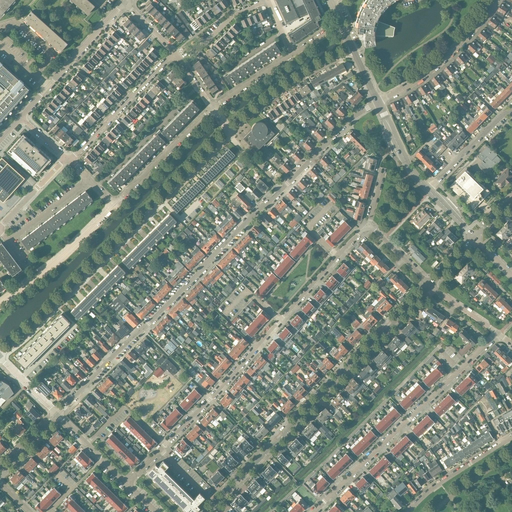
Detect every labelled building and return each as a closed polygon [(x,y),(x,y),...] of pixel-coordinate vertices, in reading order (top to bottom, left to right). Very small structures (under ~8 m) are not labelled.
[(0,0),(0,16),(10,5),(4,0),(0,0)] [(95,6),(89,1),(90,1),(89,0),(78,0),(75,4),(87,14),(95,6)] [(155,8),(150,4),(152,2),(149,0),(145,5),(147,7),(145,9),(150,13),(155,8)] [(220,0),(217,0),(219,2),(223,8),(228,5),(225,0),(224,0),(222,0),(221,1),(220,0)] [(320,15),(313,0),(273,0),(285,25),(308,14),(310,19),(288,34),(294,43),(319,26),(326,20),(321,14),(320,15)] [(354,25),(354,26),(355,26),(357,26),(359,27),(359,29),(358,32),(362,32),(363,30),(363,29),(364,30),(365,30),(364,34),(364,35),(365,35),(365,39),(364,39),(364,40),(365,40),(365,46),(364,46),(364,47),(368,46),(372,45),(375,44),(374,39),(392,37),(392,35),(392,29),(393,27),(387,24),(376,20),(378,16),(378,17),(379,16),(378,16),(380,11),(379,11),(382,7),(384,9),(384,8),(382,7),(385,4),(386,5),(390,1),(390,2),(391,2),(390,0),(364,0),(364,1),(363,0),(363,1),(364,1),(361,5),(360,5),(361,6),(359,10),(358,10),(359,11),(357,15),(356,15),(357,16),(355,20),(355,21),(354,25)] [(502,4),(500,7),(508,13),(509,12),(507,10),(509,8),(510,6),(508,4),(507,4),(504,2),(503,1),(501,4),(502,4)] [(214,2),(212,4),(214,6),(218,12),(223,8),(219,2),(216,4),(214,2)] [(218,12),(214,6),(212,8),(210,5),(207,7),(209,10),(213,15),(218,12)] [(207,7),(203,11),(204,13),(209,19),(213,15),(209,10),(207,7)] [(497,10),(496,12),(497,13),(499,15),(503,17),(506,12),(508,14),(508,15),(510,16),(511,15),(508,13),(500,7),(497,10)] [(154,17),(159,12),(155,8),(150,13),(154,17)] [(43,22),(37,17),(31,11),(24,20),(36,30),(43,22)] [(209,19),(204,13),(203,11),(198,14),(200,17),(204,23),(209,19)] [(267,20),(263,11),(257,14),(261,22),(267,20)] [(158,21),(163,16),(159,12),(154,17),(158,21)] [(261,22),(257,14),(252,16),(255,22),(256,25),(261,22)] [(500,22),(502,20),(498,17),(495,15),(495,16),(494,15),(493,17),(490,20),(499,27),(500,25),(498,24),(499,22),(500,22)] [(163,26),(168,21),(163,16),(158,21),(163,26)] [(252,16),(246,18),(249,25),(250,27),(252,26),(251,24),(255,22),(252,16)] [(204,23),(200,17),(195,20),(199,26),(204,23)] [(249,25),(246,18),(241,21),(243,27),(249,25)] [(125,30),(127,28),(132,23),(128,19),(123,24),(125,26),(123,28),(125,30)] [(199,26),(195,20),(190,24),(194,30),(199,26)] [(499,27),(490,20),(488,23),(486,25),(487,26),(490,28),(493,30),(496,26),(498,28),(501,31),(502,29),(499,27)] [(167,30),(172,25),(168,21),(163,26),(167,30)] [(55,33),(49,27),(43,22),(36,30),(48,41),(55,33)] [(131,32),(137,27),(132,23),(127,28),(131,32)] [(240,29),(235,24),(230,28),(235,34),(240,29)] [(171,34),(176,29),(172,25),(167,30),(171,34)] [(136,37),(141,32),(137,27),(131,32),(136,37)] [(235,34),(230,28),(226,33),(231,38),(235,34)] [(487,37),(491,33),(488,30),(486,28),(484,28),(483,30),(480,33),(489,40),(489,39),(487,37)] [(175,38),(180,33),(176,29),(171,34),(175,38)] [(119,37),(114,32),(110,37),(115,42),(119,37)] [(140,41),(145,36),(141,32),(136,37),(140,41)] [(233,40),(231,38),(226,33),(225,32),(223,34),(224,35),(222,37),(227,42),(229,44),(233,40)] [(68,43),(62,38),(55,33),(48,41),(60,52),(68,43)] [(180,43),(185,37),(180,33),(175,38),(180,43)] [(478,36),(476,38),(477,38),(477,39),(479,41),(482,43),(486,39),(488,41),(489,40),(480,33),(478,36)] [(115,42),(110,37),(106,41),(111,46),(115,42)] [(229,44),(227,42),(222,37),(218,41),(223,46),(225,48),(229,44)] [(472,42),(470,45),(478,52),(479,51),(482,47),(478,43),(477,43),(475,41),(474,40),(472,42)] [(111,46),(106,41),(102,46),(107,50),(111,46)] [(146,49),(150,45),(146,41),(142,45),(146,49)] [(223,46),(218,41),(213,45),(219,51),(223,46)] [(230,85),(280,51),(274,43),(225,76),(230,85)] [(219,51),(213,45),(209,50),(214,55),(219,51)] [(478,52),(470,45),(467,48),(465,49),(466,50),(468,53),(468,52),(469,53),(470,52),(471,52),(473,53),(475,51),(477,53),(478,52)] [(107,50),(102,46),(98,50),(103,55),(107,50)] [(159,53),(154,48),(149,53),(155,58),(159,53)] [(103,55),(98,50),(94,55),(99,59),(101,61),(105,57),(103,55)] [(214,55),(209,50),(205,54),(210,59),(214,55)] [(461,53),(459,56),(466,64),(467,63),(465,61),(469,58),(467,56),(466,55),(464,52),(463,51),(461,53)] [(155,58),(149,53),(145,57),(151,62),(155,58)] [(101,61),(99,59),(94,55),(90,59),(97,66),(101,61)] [(456,59),(454,61),(455,62),(454,62),(457,64),(459,67),(463,63),(465,65),(466,64),(459,56),(456,59)] [(141,58),(139,60),(141,61),(146,66),(148,65),(149,65),(151,63),(150,62),(151,62),(145,57),(143,59),(141,58)] [(97,66),(90,59),(86,63),(91,68),(93,70),(97,66)] [(139,60),(135,64),(137,66),(142,71),(146,66),(141,61),(139,60)] [(0,121),(21,98),(30,88),(0,61),(0,121)] [(202,66),(199,61),(193,65),(196,70),(202,66)] [(507,66),(502,61),(496,67),(499,70),(503,66),(505,68),(507,66)] [(91,68),(86,63),(82,68),(87,73),(91,68)] [(452,64),(452,63),(450,64),(447,67),(454,75),(455,74),(453,72),(455,71),(455,70),(457,69),(454,66),(455,66),(453,63),(452,64)] [(346,70),(342,64),(337,67),(340,73),(346,70)] [(142,71),(137,66),(133,70),(138,75),(142,71)] [(206,71),(202,66),(196,70),(200,75),(206,71)] [(340,73),(337,67),(332,69),(335,76),(340,73)] [(454,75),(447,67),(444,70),(443,69),(441,71),(442,72),(444,75),(444,74),(447,77),(451,74),(453,76),(454,75)] [(335,76),(332,69),(326,72),(330,79),(335,76)] [(138,75),(133,70),(129,74),(134,80),(138,75)] [(166,86),(169,84),(172,80),(177,75),(172,70),(169,73),(168,71),(160,80),(166,86)] [(206,71),(200,75),(203,80),(209,76),(211,75),(207,70),(206,71)] [(83,77),(78,72),(74,77),(79,81),(83,77)] [(330,79),(326,72),(321,75),(324,82),(330,79)] [(437,75),(434,77),(441,86),(442,85),(440,83),(445,79),(442,76),(440,74),(440,73),(437,75)] [(134,80),(129,74),(124,79),(130,84),(134,80)] [(176,84),(182,79),(177,75),(172,80),(176,84)] [(321,75),(316,78),(320,86),(323,85),(322,83),(324,82),(321,75)] [(209,76),(203,80),(206,85),(212,81),(214,80),(212,77),(211,77),(210,78),(209,76)] [(82,83),(79,81),(74,77),(70,81),(75,86),(77,88),(82,83)] [(431,79),(429,81),(430,82),(432,84),(436,90),(439,87),(442,90),(441,91),(443,93),(445,91),(441,86),(434,77),(431,79)] [(316,78),(310,81),(314,87),(315,88),(317,88),(320,86),(316,78)] [(130,84),(124,79),(120,83),(126,88),(130,84)] [(181,88),(186,83),(182,79),(176,84),(181,88)] [(75,86),(70,81),(66,85),(71,90),(75,86)] [(164,86),(159,81),(154,85),(159,90),(164,86)] [(216,86),(212,81),(206,85),(210,90),(216,86)] [(428,84),(427,83),(425,84),(421,86),(427,95),(428,94),(427,92),(431,89),(429,86),(428,84)] [(123,91),(116,84),(111,89),(113,91),(118,96),(123,91)] [(216,86),(210,90),(213,95),(219,91),(221,89),(218,84),(216,86)] [(74,92),(71,90),(66,85),(62,90),(67,95),(70,97),(74,92)] [(159,90),(154,85),(150,90),(155,95),(159,90)] [(311,91),(307,85),(302,89),(306,94),(311,91)] [(427,95),(421,86),(418,89),(418,88),(416,90),(417,91),(418,94),(420,96),(422,95),(423,95),(425,94),(426,96),(427,95)] [(511,91),(507,87),(503,91),(508,96),(511,91)] [(306,94),(302,89),(297,92),(301,98),(303,100),(307,97),(306,94)] [(70,97),(67,95),(62,90),(58,94),(63,99),(66,101),(70,97)] [(155,95),(150,90),(146,94),(151,99),(153,101),(157,97),(155,95)] [(118,96),(113,91),(109,95),(114,100),(118,96)] [(363,97),(359,92),(357,91),(354,94),(352,93),(353,92),(351,91),(350,92),(359,101),(363,97)] [(419,101),(416,95),(414,93),(413,91),(411,93),(408,95),(413,104),(419,101)] [(508,96),(503,91),(499,95),(504,100),(508,96)] [(181,100),(185,95),(181,92),(177,96),(181,100)] [(297,92),(292,95),(296,101),(299,99),(301,101),(303,100),(301,98),(297,92)] [(359,101),(350,92),(348,94),(350,95),(351,95),(352,96),(349,99),(355,106),(359,101)] [(66,101),(63,99),(58,94),(54,99),(59,104),(62,106),(66,101)] [(151,99),(146,94),(142,98),(147,103),(151,99)] [(457,98),(455,99),(458,103),(460,102),(463,100),(458,94),(455,96),(457,98)] [(114,100),(109,95),(105,99),(110,104),(114,100)] [(298,104),(296,101),(292,95),(287,99),(293,107),(298,104)] [(413,104),(408,95),(404,97),(402,98),(403,99),(402,99),(404,102),(405,104),(408,104),(411,103),(412,105),(413,104)] [(504,100),(499,95),(495,100),(499,104),(504,100)] [(142,98),(138,103),(143,108),(145,105),(147,107),(149,105),(147,103),(142,98)] [(59,104),(54,99),(50,103),(55,108),(59,104)] [(110,104),(105,99),(101,104),(106,109),(110,104)] [(293,107),(287,99),(282,102),(288,110),(293,107)] [(400,106),(401,105),(402,104),(402,103),(400,100),(400,99),(397,100),(397,101),(394,102),(398,112),(400,111),(399,109),(401,108),(400,106)] [(499,104),(495,100),(490,104),(495,109),(499,104)] [(116,189),(164,141),(162,138),(164,135),(168,139),(199,109),(192,102),(161,132),(159,130),(156,133),(157,134),(109,182),(116,189)] [(288,110),(282,102),(277,106),(283,114),(288,110)] [(345,109),(347,107),(346,107),(346,106),(342,102),(339,105),(340,106),(339,107),(337,105),(338,105),(336,103),(335,105),(344,114),(347,111),(345,109)] [(398,112),(394,102),(390,104),(388,105),(388,106),(390,109),(390,110),(392,109),(392,110),(393,109),(394,111),(396,110),(397,112),(398,112)] [(55,108),(50,103),(46,108),(51,113),(55,108)] [(145,110),(143,108),(138,103),(134,107),(139,112),(141,114),(145,110)] [(106,109),(101,104),(97,108),(102,113),(106,109)] [(344,114),(335,105),(334,106),(337,109),(336,110),(334,109),(332,111),(336,116),(337,116),(337,117),(339,115),(341,117),(344,114)] [(492,112),(485,105),(481,109),(483,111),(488,116),(492,112)] [(94,106),(90,110),(92,112),(98,117),(102,113),(97,108),(94,106)] [(283,114),(277,106),(272,109),(278,117),(283,114)] [(141,114),(139,112),(134,107),(129,111),(137,118),(141,114)] [(59,120),(51,113),(46,108),(42,112),(47,117),(49,115),(54,120),(52,122),(55,124),(59,120)] [(278,117),(272,109),(267,113),(272,121),(278,117)] [(305,109),(300,114),(301,115),(303,118),(309,114),(305,109)] [(137,118),(129,111),(125,116),(132,123),(137,118)] [(488,116),(483,111),(479,116),(483,120),(488,116)] [(98,117),(92,112),(88,117),(94,122),(98,117)] [(483,120),(479,116),(477,114),(474,117),(473,119),(479,125),(483,120)] [(334,120),(336,119),(335,119),(336,118),(335,118),(333,115),(332,115),(328,118),(324,115),(323,116),(325,118),(333,125),(336,122),(334,120)] [(479,125),(473,119),(470,115),(468,117),(470,119),(468,121),(475,129),(479,125)] [(132,123),(125,116),(121,120),(128,127),(132,123)] [(94,122),(88,117),(84,121),(89,126),(94,122)] [(333,125),(325,118),(324,118),(326,120),(325,121),(324,120),(321,123),(325,127),(326,127),(326,128),(327,128),(328,126),(330,128),(333,125)] [(475,129),(468,121),(466,119),(464,121),(469,126),(466,129),(471,133),(475,129)] [(89,126),(84,121),(80,125),(85,130),(89,126)] [(256,151),(274,134),(268,128),(267,129),(267,128),(267,127),(266,126),(265,125),(265,124),(264,124),(263,123),(262,122),(261,122),(260,122),(259,122),(258,122),(257,122),(256,123),(255,123),(255,124),(254,124),(253,125),(253,126),(252,126),(252,127),(252,128),(252,129),(251,130),(243,138),(256,151)] [(284,127),(281,122),(279,124),(278,123),(275,126),(280,131),(284,127)] [(127,130),(123,125),(121,127),(117,124),(113,128),(118,133),(122,129),(125,132),(127,130)] [(51,130),(56,134),(61,129),(63,127),(60,125),(59,127),(56,125),(51,130)] [(78,135),(82,131),(78,126),(74,131),(78,135)] [(323,132),(325,130),(324,129),(321,127),(321,126),(320,126),(317,130),(315,128),(314,129),(322,136),(325,133),(323,132)] [(118,133),(113,128),(109,133),(114,137),(118,133)] [(61,138),(65,133),(61,129),(56,134),(61,138)] [(322,136),(314,129),(313,130),(315,132),(311,135),(312,136),(314,139),(314,138),(315,139),(317,138),(319,139),(322,136)] [(468,136),(462,130),(460,132),(457,129),(455,130),(464,139),(468,136)] [(464,139),(455,130),(451,134),(453,136),(460,143),(464,139)] [(348,144),(357,135),(352,131),(347,137),(350,140),(349,141),(348,141),(346,142),(348,144)] [(65,142),(70,137),(65,133),(61,138),(65,142)] [(114,137),(109,133),(105,137),(110,142),(114,137)] [(34,144),(23,134),(6,152),(7,153),(7,152),(28,172),(34,177),(51,159),(40,149),(41,147),(35,143),(34,144)] [(72,135),(70,137),(65,142),(70,146),(76,139),(72,135)] [(355,145),(361,139),(357,135),(348,144),(349,145),(351,144),(350,143),(352,141),(355,145)] [(312,143),(314,141),(313,140),(311,138),(310,138),(308,136),(305,140),(304,139),(303,140),(311,147),(314,145),(312,143)] [(460,143),(453,136),(451,138),(449,136),(448,138),(457,147),(460,143)] [(110,142),(105,137),(101,141),(106,146),(110,142)] [(277,137),(272,142),(275,145),(280,140),(277,137)] [(446,140),(444,142),(448,145),(453,151),(457,147),(448,138),(446,140)] [(356,151),(364,143),(361,139),(355,145),(358,148),(356,149),(356,148),(354,150),(356,151)] [(303,140),(298,145),(301,147),(301,148),(303,150),(304,150),(306,149),(308,150),(311,147),(303,140)] [(108,148),(106,146),(101,141),(96,146),(102,150),(104,152),(108,148)] [(363,152),(369,147),(364,143),(356,151),(353,154),(355,155),(359,151),(358,151),(360,149),(363,152)] [(340,150),(335,145),(332,148),(337,153),(340,150)] [(501,160),(497,155),(497,154),(498,154),(490,146),(488,145),(478,156),(484,163),(483,164),(482,163),(480,165),(480,166),(480,167),(488,174),(501,160)] [(102,150),(96,146),(92,150),(97,155),(102,150)] [(301,154),(303,152),(302,152),(302,151),(299,149),(299,148),(295,152),(293,150),(292,151),(300,159),(303,156),(301,154)] [(421,150),(416,155),(420,159),(425,154),(426,153),(422,149),(421,150)] [(99,157),(97,155),(92,150),(88,154),(93,159),(95,161),(99,157)] [(300,159),(292,151),(291,152),(293,154),(289,158),(290,158),(289,158),(290,159),(292,161),(293,162),(295,160),(297,162),(300,159)] [(328,163),(332,159),(329,157),(329,156),(327,154),(326,153),(324,155),(324,156),(322,158),(329,166),(330,165),(328,163)] [(95,161),(93,159),(88,154),(84,159),(91,165),(95,161)] [(424,163),(429,158),(425,154),(420,159),(424,163)] [(375,165),(376,161),(377,160),(367,157),(364,168),(374,171),(375,165)] [(25,178),(2,158),(0,159),(0,199),(3,202),(25,178)] [(290,165),(291,164),(291,163),(288,160),(286,158),(283,160),(285,162),(284,163),(282,162),(281,163),(289,170),(291,167),(290,165)] [(329,166),(322,158),(319,161),(317,163),(318,164),(320,166),(321,167),(322,166),(323,165),(324,167),(326,165),(328,167),(329,166)] [(357,168),(365,160),(363,158),(354,167),(357,168)] [(429,168),(433,163),(429,158),(424,163),(429,168)] [(103,169),(101,167),(97,162),(95,164),(99,168),(96,170),(99,173),(103,169)] [(289,170),(281,163),(280,163),(282,165),(278,169),(279,169),(278,169),(279,170),(282,173),(284,171),(286,173),(289,170)] [(433,172),(438,167),(433,163),(429,168),(433,172)] [(313,167),(311,169),(318,177),(319,176),(317,174),(319,172),(321,170),(319,169),(319,168),(318,168),(318,167),(316,165),(316,166),(315,165),(313,166),(313,167)] [(511,179),(511,177),(511,170),(509,167),(494,182),(500,188),(503,185),(504,185),(506,185),(507,184),(511,179)] [(318,177),(311,169),(308,172),(306,174),(307,175),(309,177),(310,178),(311,177),(312,176),(314,178),(316,176),(317,178),(318,177)] [(491,192),(487,188),(467,169),(449,186),(473,210),(491,192)] [(371,181),(372,176),(368,174),(368,172),(364,171),(362,177),(359,176),(358,175),(353,174),(353,173),(350,172),(349,175),(359,178),(371,181)] [(308,184),(307,182),(307,181),(308,180),(307,179),(305,177),(304,176),(302,178),(300,181),(307,188),(308,187),(306,186),(308,184)] [(268,187),(261,180),(258,178),(256,181),(258,183),(256,185),(263,192),(265,190),(266,189),(267,188),(268,187)] [(369,187),(371,181),(359,178),(358,180),(361,181),(360,184),(363,185),(369,187)] [(297,183),(295,185),(296,186),(298,189),(298,188),(299,189),(301,192),(303,190),(303,189),(305,187),(306,189),(307,188),(300,181),(297,183)] [(238,184),(235,188),(240,192),(243,189),(238,184)] [(248,191),(245,194),(252,201),(254,198),(256,199),(260,195),(254,189),(252,191),(248,187),(246,189),(248,191)] [(297,195),(295,193),(296,192),(297,191),(296,190),(294,188),(293,187),(291,189),(289,192),(296,199),(297,198),(295,197),(297,195)] [(366,198),(368,193),(355,189),(355,192),(361,194),(360,197),(366,198)] [(79,209),(92,200),(85,191),(80,195),(80,194),(80,195),(79,194),(77,196),(78,196),(77,197),(73,201),(79,209)] [(286,195),(284,196),(285,197),(285,198),(287,200),(288,200),(290,202),(291,200),(293,198),(295,200),(296,199),(289,192),(286,195)] [(253,207),(239,193),(231,201),(237,207),(241,203),(242,204),(241,206),(247,211),(249,209),(250,210),(253,207)] [(336,201),(330,195),(328,197),(334,203),(336,201)] [(290,208),(285,204),(281,200),(280,201),(279,201),(278,202),(278,203),(287,212),(290,208)] [(66,219),(79,209),(73,201),(67,205),(67,204),(67,205),(66,204),(65,205),(65,206),(64,206),(65,207),(60,210),(66,219)] [(363,209),(365,203),(355,201),(354,206),(357,207),(363,209)] [(283,215),(287,212),(278,203),(277,204),(276,203),(275,204),(276,205),(274,207),(283,215)] [(243,214),(233,204),(232,206),(235,209),(235,208),(236,209),(232,213),(238,218),(243,214)] [(280,216),(272,209),(268,213),(276,221),(280,216)] [(53,229),(66,219),(60,210),(55,214),(54,214),(53,215),(52,215),(52,216),(47,220),(53,229)] [(419,227),(431,215),(428,212),(427,214),(423,210),(413,220),(419,227)] [(164,233),(176,221),(169,214),(157,226),(164,233)] [(237,222),(229,214),(226,218),(233,226),(237,222)] [(297,222),(302,218),(298,214),(294,219),(297,222)] [(275,224),(266,215),(261,220),(266,225),(269,221),(274,226),(275,224)] [(351,227),(347,223),(349,221),(345,216),(342,219),(344,221),(340,225),(347,231),(351,227)] [(233,226),(226,218),(222,222),(230,230),(233,226)] [(292,227),(297,222),(294,219),(289,224),(292,227)] [(436,232),(442,226),(436,219),(431,224),(427,229),(430,233),(433,229),(436,232)] [(41,239),(53,229),(47,220),(42,224),(41,224),(39,225),(39,226),(34,230),(41,239)] [(230,230),(222,222),(218,225),(226,233),(230,230)] [(508,223),(503,228),(510,234),(511,231),(511,224),(511,226),(508,223)] [(226,233),(218,225),(215,229),(217,232),(222,237),(226,233)] [(256,225),(251,230),(253,232),(254,232),(252,234),(255,238),(257,236),(258,236),(261,233),(263,235),(264,235),(265,234),(265,233),(256,225)] [(347,231),(340,225),(337,228),(343,235),(347,231)] [(153,244),(164,233),(157,226),(146,237),(153,244)] [(343,235),(337,228),(333,232),(339,239),(343,235)] [(510,234),(503,228),(498,233),(502,238),(503,237),(505,239),(510,234)] [(445,240),(451,233),(452,233),(447,229),(445,231),(444,231),(443,233),(441,231),(433,239),(436,242),(440,238),(441,239),(443,237),(445,239),(445,240)] [(28,249),(41,239),(34,230),(29,234),(28,234),(28,233),(26,235),(26,236),(21,239),(21,240),(28,249)] [(221,239),(216,233),(215,233),(213,231),(211,232),(214,235),(212,237),(217,242),(221,239)] [(186,236),(182,232),(178,236),(183,240),(186,236)] [(339,239),(333,232),(329,236),(336,243),(336,242),(339,239)] [(253,238),(248,233),(244,237),(249,242),(251,240),(254,242),(256,241),(253,238)] [(307,233),(303,237),(311,244),(314,240),(307,233)] [(445,239),(437,247),(442,251),(444,249),(441,246),(445,242),(446,242),(447,242),(447,243),(447,244),(447,245),(448,245),(449,246),(450,246),(450,245),(451,245),(454,242),(453,241),(456,238),(451,233),(445,240),(445,239)] [(208,236),(206,238),(208,241),(214,246),(217,242),(212,237),(209,234),(208,236)] [(274,235),(271,238),(276,243),(279,240),(274,235)] [(336,243),(329,236),(325,240),(332,247),(336,243)] [(141,256),(153,244),(146,237),(134,249),(141,256)] [(252,244),(249,242),(244,237),(240,240),(246,246),(248,243),(250,246),(252,244)] [(299,238),(298,240),(300,241),(307,247),(310,244),(311,244),(303,237),(303,238),(301,240),(299,238)] [(204,240),(202,242),(210,250),(214,246),(208,241),(206,238),(204,240)] [(244,248),(246,246),(240,240),(237,244),(242,249),(245,252),(246,250),(244,248)] [(307,248),(300,241),(296,246),(303,252),(307,248)] [(210,250),(202,242),(198,245),(201,248),(206,253),(210,250)] [(11,256),(7,251),(8,250),(7,250),(8,250),(6,248),(5,248),(2,243),(1,243),(0,243),(0,259),(2,262),(11,256)] [(360,254),(367,247),(362,243),(357,248),(359,251),(358,252),(360,254)] [(237,244),(233,248),(238,253),(239,253),(241,255),(245,252),(242,249),(237,244)] [(425,258),(419,253),(420,252),(413,245),(408,249),(413,253),(411,255),(420,263),(425,258)] [(303,252),(296,246),(293,250),(299,256),(303,252)] [(205,255),(199,250),(197,247),(193,251),(201,259),(205,255)] [(364,258),(371,251),(367,247),(360,254),(364,258)] [(129,267),(141,256),(134,249),(122,260),(129,267)] [(237,255),(232,249),(228,253),(233,258),(235,256),(238,259),(239,257),(237,255)] [(299,256),(293,250),(289,254),(296,260),(299,256)] [(201,259),(193,251),(191,252),(194,255),(192,257),(197,262),(201,259)] [(371,260),(375,255),(371,251),(364,258),(368,262),(371,260)] [(228,253),(224,257),(230,262),(232,265),(234,262),(236,261),(233,258),(228,253)] [(295,261),(288,255),(284,259),(291,265),(295,261)] [(375,264),(380,259),(375,255),(371,260),(375,264)] [(21,268),(17,263),(17,262),(16,261),(15,261),(11,256),(2,262),(12,275),(21,268)] [(197,262),(192,257),(190,259),(187,256),(186,258),(194,266),(197,262)] [(227,264),(230,262),(224,257),(221,260),(226,266),(228,268),(230,267),(227,264)] [(194,266),(186,258),(182,262),(185,264),(185,265),(190,270),(194,266)] [(291,265),(284,259),(280,263),(287,269),(291,265)] [(379,269),(384,264),(380,259),(375,264),(379,269)] [(224,268),(226,266),(221,260),(217,264),(222,269),(225,272),(226,270),(224,268)] [(287,269),(280,263),(277,267),(284,273),(287,269)] [(344,263),(340,267),(348,274),(352,270),(352,271),(354,268),(350,264),(348,266),(344,263)] [(188,271),(183,266),(180,264),(177,267),(179,270),(185,275),(188,271)] [(384,273),(388,268),(384,264),(379,269),(384,273)] [(475,272),(472,269),(469,267),(469,266),(468,265),(467,264),(464,267),(463,267),(462,269),(462,270),(461,270),(468,277),(470,275),(471,276),(475,272)] [(113,284),(124,272),(117,265),(106,277),(113,284)] [(215,266),(212,269),(217,275),(220,277),(221,275),(223,274),(221,271),(215,266)] [(185,275),(179,270),(177,267),(175,269),(173,271),(181,279),(185,275)] [(284,273),(277,267),(273,271),(280,277),(284,273)] [(348,274),(340,267),(336,271),(340,275),(338,277),(343,281),(345,279),(348,274)] [(220,277),(217,275),(212,269),(208,273),(216,281),(220,277)] [(466,279),(468,277),(461,270),(457,275),(456,275),(453,278),(458,282),(459,281),(461,283),(462,283),(465,283),(466,282),(466,279)] [(181,279),(173,271),(171,273),(169,275),(172,277),(177,282),(181,279)] [(275,283),(279,279),(272,272),(268,277),(275,283)] [(216,281),(208,273),(204,277),(210,282),(212,285),(216,281)] [(391,274),(388,277),(389,279),(391,281),(389,283),(392,286),(394,284),(399,278),(395,274),(394,275),(392,273),(391,274)] [(238,281),(234,277),(233,278),(230,275),(228,276),(235,284),(238,281)] [(343,281),(338,277),(336,279),(332,276),(328,280),(337,287),(340,283),(341,284),(343,281)] [(101,295),(113,284),(106,277),(94,288),(101,295)] [(177,282),(172,277),(170,279),(167,277),(166,278),(168,281),(174,286),(177,282)] [(204,277),(200,280),(206,286),(209,288),(210,287),(212,285),(210,282),(204,277)] [(275,283),(268,277),(265,281),(272,287),(275,283)] [(398,288),(403,283),(399,278),(394,284),(398,288)] [(172,288),(167,282),(164,280),(162,282),(165,284),(163,286),(168,291),(172,288)] [(337,287),(328,280),(325,284),(329,288),(327,290),(331,294),(333,292),(333,291),(337,287)] [(480,289),(486,283),(482,280),(476,285),(480,289)] [(236,286),(231,281),(227,284),(233,289),(236,286)] [(272,287),(265,281),(261,285),(268,291),(272,287)] [(204,287),(199,282),(195,286),(201,291),(203,289),(205,292),(207,290),(204,287)] [(403,292),(408,287),(403,283),(398,288),(403,292)] [(484,293),(490,287),(486,283),(480,289),(484,293)] [(168,291),(163,286),(160,284),(159,285),(161,288),(159,290),(165,295),(168,291)] [(268,291),(261,285),(258,289),(257,288),(265,295),(268,291)] [(203,294),(201,291),(195,286),(192,289),(197,295),(199,297),(203,294)] [(488,297),(493,291),(490,287),(484,293),(488,297)] [(90,307),(101,295),(94,288),(83,300),(90,307)] [(265,295),(257,288),(253,293),(261,299),(265,295)] [(331,294),(327,290),(324,292),(320,288),(317,293),(325,300),(329,296),(331,294)] [(165,295),(159,290),(157,292),(155,289),(153,291),(156,294),(161,299),(165,295)] [(195,297),(197,295),(192,289),(188,293),(193,298),(196,301),(197,299),(195,297)] [(391,305),(385,299),(387,297),(381,291),(379,293),(383,297),(378,302),(387,310),(391,305)] [(491,300),(497,294),(493,291),(488,297),(491,300)] [(161,299),(156,294),(154,296),(151,293),(150,295),(152,297),(157,303),(161,299)] [(191,300),(193,298),(188,293),(184,297),(190,302),(192,305),(194,303),(191,300)] [(325,300),(317,293),(313,297),(317,300),(315,303),(320,307),(322,305),(322,304),(325,300)] [(156,304),(150,299),(148,296),(146,298),(149,300),(147,303),(152,308),(156,304)] [(129,312),(131,311),(117,297),(108,306),(124,322),(126,320),(133,327),(139,321),(129,312)] [(498,307),(504,301),(500,297),(494,303),(498,307)] [(191,306),(183,298),(179,302),(187,310),(191,306)] [(78,318),(90,307),(83,300),(71,311),(78,318)] [(152,308),(147,303),(144,300),(142,302),(143,302),(141,304),(140,304),(143,306),(148,312),(152,308)] [(320,307),(315,303),(313,305),(309,301),(305,306),(314,313),(317,309),(320,307)] [(502,310),(507,305),(504,301),(498,307),(502,310)] [(187,310),(179,302),(175,306),(181,311),(183,314),(187,310)] [(387,310),(378,302),(373,307),(382,315),(387,310)] [(497,315),(496,316),(497,318),(499,316),(501,314),(503,312),(505,314),(511,308),(507,305),(502,310),(497,315)] [(148,312),(143,306),(141,308),(138,306),(137,307),(139,310),(145,315),(148,312)] [(179,313),(181,311),(175,306),(172,309),(177,315),(180,317),(181,316),(179,313)] [(314,313),(305,306),(301,310),(305,313),(303,316),(308,320),(310,317),(314,313)] [(429,315),(434,309),(429,306),(424,312),(427,314),(423,320),(425,322),(429,315)] [(145,315),(139,310),(137,307),(135,309),(133,311),(136,314),(141,319),(145,315)] [(175,317),(177,315),(172,309),(168,313),(173,319),(173,318),(176,321),(178,319),(175,317)] [(270,317),(261,309),(258,313),(259,314),(266,321),(270,317)] [(435,319),(439,313),(434,309),(429,315),(434,319),(435,319)] [(438,325),(444,316),(439,313),(435,319),(434,319),(433,321),(438,325)] [(62,314),(17,359),(25,367),(70,322),(62,314)] [(266,321),(259,314),(258,314),(259,315),(255,318),(262,324),(266,321)] [(308,320),(303,316),(301,318),(297,314),(294,319),(302,326),(306,322),(308,320)] [(377,320),(371,314),(366,319),(372,325),(377,320)] [(129,330),(123,324),(124,322),(116,315),(113,318),(120,326),(119,327),(120,327),(116,332),(122,338),(122,337),(123,337),(124,336),(124,335),(126,333),(128,331),(129,330)] [(166,315),(163,318),(168,324),(171,326),(173,324),(174,323),(172,320),(166,315)] [(360,324),(352,316),(350,318),(352,320),(358,326),(360,324)] [(168,324),(163,318),(159,322),(164,327),(166,325),(169,328),(171,326),(168,324)] [(259,328),(262,324),(255,318),(252,322),(259,328)] [(302,326),(294,319),(290,323),(294,326),(292,329),(296,333),(299,330),(298,330),(302,326)] [(372,325),(366,319),(361,324),(367,330),(372,325)] [(449,328),(453,322),(448,319),(442,327),(445,329),(447,327),(449,328)] [(162,329),(164,327),(159,322),(155,326),(161,331),(163,334),(165,332),(162,329)] [(259,328),(252,322),(248,326),(255,332),(259,328)] [(410,322),(405,327),(411,332),(413,334),(416,331),(418,333),(419,331),(418,330),(410,322)] [(455,332),(458,326),(453,322),(449,328),(455,332)] [(119,339),(110,330),(111,330),(106,325),(103,328),(112,336),(110,337),(115,343),(119,339)] [(163,334),(161,331),(155,326),(152,329),(157,335),(160,337),(163,334)] [(255,332),(248,326),(245,330),(243,329),(240,331),(245,335),(247,333),(251,337),(255,332)] [(296,333),(292,329),(290,331),(286,327),(282,331),(290,339),(294,335),(296,333)] [(405,327),(401,331),(407,337),(405,340),(407,342),(409,344),(411,341),(410,340),(412,338),(411,337),(413,334),(411,332),(405,327)] [(362,335),(356,329),(351,334),(357,340),(362,335)] [(462,355),(472,345),(477,341),(471,336),(463,329),(459,333),(466,341),(467,340),(469,342),(462,349),(460,348),(457,350),(462,355)] [(290,339),(282,331),(278,336),(282,339),(280,342),(285,346),(287,343),(290,339)] [(349,332),(344,338),(345,338),(345,339),(347,341),(347,340),(352,345),(357,340),(351,334),(349,332)] [(109,348),(96,335),(93,337),(98,342),(96,343),(99,346),(99,345),(100,346),(105,352),(106,351),(107,351),(108,350),(108,349),(109,348)] [(115,343),(110,337),(108,339),(103,335),(101,337),(111,346),(115,343)] [(248,343),(242,337),(241,339),(237,337),(234,335),(233,336),(236,339),(239,341),(245,346),(248,343)] [(407,342),(405,340),(402,337),(399,340),(396,336),(392,341),(400,349),(407,342)] [(153,349),(148,344),(144,340),(142,342),(141,342),(140,344),(140,345),(146,350),(148,348),(151,351),(153,349)] [(285,346),(280,342),(278,344),(274,340),(270,344),(279,352),(278,351),(282,347),(283,348),(285,346)] [(245,346),(239,341),(235,345),(241,351),(245,346)] [(400,349),(392,341),(387,346),(391,349),(389,351),(395,356),(397,355),(396,354),(400,349)] [(167,345),(166,347),(172,352),(173,351),(176,348),(171,342),(167,345)] [(97,352),(99,350),(93,344),(89,348),(94,352),(91,355),(97,360),(99,358),(101,356),(97,352)] [(279,352),(270,344),(267,349),(271,352),(269,354),(273,359),(275,356),(279,352)] [(347,350),(341,344),(337,349),(343,355),(347,350)] [(143,353),(146,350),(140,345),(139,345),(137,346),(137,347),(135,349),(146,360),(148,358),(143,353)] [(241,351),(235,345),(232,349),(238,354),(241,351)] [(65,356),(71,350),(68,347),(62,353),(65,356)] [(334,347),(329,353),(333,357),(334,356),(338,360),(343,355),(337,349),(334,347)] [(493,351),(490,353),(495,359),(498,356),(503,352),(498,347),(494,352),(493,351)] [(238,354),(232,349),(228,353),(234,358),(238,354)] [(144,361),(138,355),(137,356),(131,350),(125,356),(131,362),(134,359),(136,360),(138,358),(143,363),(144,361)] [(386,363),(392,357),(388,353),(386,355),(382,351),(378,355),(386,363)] [(498,356),(495,359),(498,361),(497,363),(499,364),(499,363),(499,364),(507,356),(503,352),(498,356)] [(231,361),(222,353),(220,355),(219,355),(217,353),(216,355),(222,360),(228,365),(231,361)] [(228,365),(222,360),(216,355),(214,357),(216,358),(216,359),(220,363),(218,364),(224,369),(228,365)] [(264,363),(266,361),(260,355),(257,359),(268,369),(269,367),(264,363)] [(386,363),(378,355),(373,360),(377,363),(375,365),(379,369),(386,363)] [(96,362),(90,356),(87,359),(85,357),(83,359),(91,367),(96,362)] [(507,356),(499,364),(501,365),(504,368),(500,371),(502,374),(507,369),(508,368),(506,366),(506,365),(511,360),(507,356)] [(333,365),(326,357),(322,362),(324,364),(329,369),(333,365)] [(89,369),(82,361),(81,361),(80,360),(79,358),(76,360),(78,362),(80,363),(78,365),(85,373),(85,372),(86,373),(88,371),(87,370),(89,369)] [(133,367),(124,358),(120,362),(130,371),(133,367)] [(204,364),(198,358),(195,360),(202,366),(204,364)] [(176,368),(167,359),(160,366),(164,370),(166,369),(173,375),(177,370),(175,369),(176,368)] [(268,369),(257,359),(253,363),(259,369),(261,366),(266,371),(268,369)] [(491,366),(484,359),(479,364),(488,372),(490,371),(488,369),(491,366)] [(437,361),(431,366),(434,369),(441,376),(445,372),(441,368),(443,366),(437,361)] [(259,369),(253,363),(250,367),(256,372),(259,369)] [(148,371),(144,376),(146,378),(153,371),(146,364),(143,367),(148,371)] [(224,369),(218,364),(215,368),(221,373),(224,369)] [(293,373),(300,367),(297,364),(290,371),(293,373)] [(329,369),(324,364),(319,368),(325,373),(329,369)] [(479,364),(475,368),(481,374),(482,374),(484,372),(485,372),(487,374),(488,372),(479,364)] [(368,365),(364,369),(373,378),(375,376),(374,375),(377,371),(373,366),(371,368),(368,365)] [(64,378),(72,386),(72,385),(73,385),(74,384),(74,383),(77,381),(70,374),(71,373),(65,366),(63,368),(66,371),(64,373),(67,375),(64,378)] [(84,376),(75,367),(73,369),(74,370),(72,372),(80,380),(84,376)] [(127,375),(118,367),(117,369),(116,369),(115,370),(115,371),(120,376),(123,379),(127,375)] [(259,375),(256,372),(250,367),(246,371),(252,376),(254,374),(257,377),(263,381),(264,380),(259,375)] [(153,374),(157,377),(163,371),(159,368),(153,374)] [(221,373),(215,368),(211,372),(217,377),(221,373)] [(364,369),(359,374),(363,377),(364,379),(367,381),(369,379),(371,381),(373,378),(364,369)] [(441,376),(434,369),(433,369),(434,369),(430,373),(436,379),(440,376),(441,376)] [(124,384),(118,378),(120,376),(115,371),(114,371),(113,372),(111,374),(119,383),(118,384),(121,386),(124,384)] [(214,380),(206,373),(204,375),(201,372),(199,374),(211,385),(214,380)] [(320,378),(318,376),(315,373),(310,377),(316,382),(320,378)] [(436,379),(430,373),(426,376),(432,383),(436,379)] [(470,373),(466,377),(474,385),(477,381),(478,382),(480,380),(476,375),(474,377),(470,373)] [(211,385),(199,374),(198,376),(201,378),(197,382),(203,388),(205,386),(207,389),(211,385)] [(249,379),(244,374),(240,378),(246,383),(249,379)] [(432,383),(426,376),(422,380),(428,387),(432,383)] [(508,386),(503,376),(500,379),(505,388),(508,386)] [(316,382),(310,377),(308,379),(308,378),(306,380),(307,381),(306,382),(311,387),(316,382)] [(474,385),(466,377),(465,377),(466,377),(462,381),(468,388),(472,384),(473,385),(474,385)] [(72,386),(64,378),(62,381),(59,378),(57,381),(67,391),(69,389),(70,389),(71,387),(71,386),(72,386)] [(113,383),(108,378),(107,378),(106,378),(105,380),(103,383),(109,388),(113,383)] [(246,383),(240,378),(237,382),(242,387),(246,383)] [(366,386),(364,384),(362,382),(359,385),(354,379),(353,380),(351,382),(350,384),(358,392),(362,388),(364,389),(366,386)] [(13,393),(9,385),(1,380),(0,380),(1,381),(0,381),(0,380),(0,406),(2,404),(0,403),(4,399),(6,400),(7,399),(13,393)] [(468,388),(462,381),(458,385),(465,391),(468,388)] [(50,391),(42,382),(37,387),(45,396),(50,391)] [(242,391),(244,389),(242,387),(237,382),(233,386),(245,397),(246,395),(242,391)] [(299,384),(295,388),(303,396),(307,391),(305,390),(307,387),(302,382),(299,384)] [(506,392),(501,382),(497,384),(503,395),(506,392)] [(109,388),(103,383),(100,385),(98,386),(98,387),(98,388),(104,393),(109,388)] [(64,392),(56,384),(53,387),(53,388),(52,389),(54,391),(52,393),(58,399),(59,399),(60,399),(60,398),(61,398),(61,397),(62,396),(62,395),(61,394),(64,392)] [(353,397),(358,392),(350,384),(348,386),(347,385),(345,388),(350,393),(350,394),(348,396),(354,402),(356,404),(358,402),(353,397)] [(419,384),(414,388),(421,394),(425,390),(419,384)] [(465,391),(458,385),(454,389),(460,395),(465,391)] [(245,397),(233,386),(229,390),(232,392),(231,393),(237,399),(240,396),(243,398),(245,397)] [(195,388),(191,392),(197,399),(201,395),(195,388)] [(303,396),(297,390),(295,388),(291,392),(293,394),(293,395),(298,400),(303,396)] [(421,394),(414,388),(411,391),(417,398),(421,394)] [(99,397),(102,395),(96,389),(95,390),(94,391),(94,392),(92,393),(100,401),(101,399),(99,397)] [(417,398),(411,391),(407,395),(413,402),(417,398)] [(197,399),(191,392),(187,396),(193,403),(197,399)] [(237,399),(231,393),(229,395),(227,393),(223,397),(229,402),(232,405),(237,399)] [(354,402),(348,396),(346,399),(345,398),(345,399),(340,394),(339,394),(337,396),(335,398),(342,405),(348,401),(351,404),(354,402)] [(449,394),(445,398),(451,404),(455,401),(449,394)] [(413,402),(407,395),(403,399),(409,405),(413,402)] [(107,414),(98,405),(89,396),(84,401),(90,407),(94,403),(95,404),(93,405),(96,408),(105,417),(107,414)] [(193,403),(187,396),(183,400),(190,406),(193,403)] [(229,402),(223,397),(220,401),(225,406),(229,402)] [(102,404),(96,398),(94,401),(100,406),(99,406),(100,407),(102,405),(101,404),(102,404)] [(294,405),(289,399),(286,402),(282,398),(280,399),(282,401),(284,404),(290,409),(294,405)] [(349,412),(342,405),(335,398),(333,400),(331,402),(331,403),(336,408),(333,411),(336,413),(339,410),(336,408),(339,406),(343,410),(347,414),(349,412)] [(451,404),(445,398),(441,402),(447,408),(451,404)] [(409,405),(403,399),(399,403),(405,409),(409,405)] [(190,406),(183,400),(179,404),(186,411),(190,406)] [(38,415),(31,407),(33,405),(29,401),(25,405),(30,410),(27,413),(33,419),(38,415)] [(447,408),(441,402),(437,405),(443,412),(447,408)] [(290,409),(284,404),(280,408),(285,413),(290,409)] [(443,412),(437,405),(433,409),(439,416),(443,412)] [(260,412),(255,406),(251,410),(257,415),(260,412)] [(86,413),(80,407),(78,409),(77,409),(76,409),(75,410),(75,411),(74,412),(78,415),(77,417),(79,419),(80,418),(81,418),(86,413)] [(394,407),(390,411),(396,418),(400,414),(394,407)] [(176,408),(172,412),(178,418),(182,414),(176,408)] [(219,414),(218,413),(213,408),(209,413),(215,419),(216,419),(220,415),(223,419),(225,417),(220,412),(219,414)] [(332,415),(326,408),(321,413),(327,419),(329,417),(329,418),(330,418),(332,415)] [(19,435),(25,429),(23,427),(25,425),(19,419),(22,416),(17,411),(13,414),(19,420),(17,422),(19,424),(10,433),(14,436),(17,433),(19,435)] [(396,418),(390,411),(386,415),(392,421),(396,418)] [(178,418),(172,412),(168,416),(174,422),(178,418)] [(281,417),(276,412),(271,416),(277,422),(281,417)] [(215,419),(209,413),(205,417),(209,422),(211,423),(215,419)] [(327,419),(321,413),(316,417),(322,423),(324,420),(325,421),(327,419)] [(511,425),(511,422),(506,413),(502,416),(509,428),(511,425)] [(335,414),(333,416),(339,421),(341,422),(342,421),(341,419),(335,414)] [(392,421),(386,415),(382,419),(388,425),(392,421)] [(427,415),(423,418),(429,425),(433,421),(427,415)] [(127,426),(133,420),(129,416),(123,423),(127,426)] [(174,422),(168,416),(164,419),(171,426),(174,422)] [(277,422),(271,416),(267,421),(272,426),(277,422)] [(499,417),(497,418),(500,423),(504,430),(509,428),(502,416),(500,417),(499,417)] [(209,422),(205,417),(200,421),(205,426),(209,422)] [(429,425),(423,418),(419,422),(425,429),(429,425)] [(159,422),(157,424),(163,430),(165,428),(167,430),(171,426),(164,419),(160,423),(159,422)] [(388,425),(382,419),(378,422),(385,429),(388,425)] [(95,428),(101,423),(98,420),(92,425),(95,428)] [(131,430),(137,424),(133,420),(127,426),(131,430)] [(504,430),(500,423),(497,424),(495,420),(492,421),(499,433),(504,430)] [(385,429),(378,422),(374,426),(380,433),(385,429)] [(425,429),(419,422),(415,426),(422,432),(425,429)] [(311,423),(307,427),(313,433),(314,435),(316,433),(318,431),(316,428),(314,426),(311,423)] [(135,434),(141,428),(137,424),(131,430),(135,434)] [(202,430),(197,425),(193,428),(199,434),(202,430)] [(268,430),(263,425),(259,430),(264,435),(268,430)] [(422,432),(415,426),(411,430),(418,436),(422,432)] [(307,427),(302,432),(306,436),(307,437),(310,440),(314,435),(313,433),(307,427)] [(138,438),(145,431),(141,428),(135,434),(138,438)] [(199,434),(193,428),(190,432),(195,437),(199,434)] [(264,435),(259,430),(257,428),(253,433),(249,428),(247,431),(254,438),(256,436),(260,439),(264,435)] [(484,431),(481,432),(483,435),(483,434),(488,441),(492,438),(494,437),(488,428),(486,429),(484,431)] [(371,430),(367,434),(373,440),(377,436),(371,430)] [(142,442),(149,435),(145,431),(138,438),(142,442)] [(63,437),(58,432),(57,432),(55,433),(55,434),(53,436),(59,441),(63,437)] [(195,437),(190,432),(186,436),(192,441),(195,437)] [(488,441),(483,434),(483,435),(481,432),(477,435),(478,438),(483,444),(488,441)] [(110,444),(116,437),(112,433),(106,440),(110,444)] [(250,439),(246,434),(243,437),(239,441),(249,451),(253,446),(248,441),(250,439)] [(373,440),(367,434),(363,437),(369,444),(373,440)] [(146,446),(153,439),(153,438),(152,439),(149,435),(142,442),(146,445),(145,446),(146,446)] [(416,441),(411,437),(409,439),(406,435),(402,439),(408,446),(412,442),(413,443),(416,441)] [(59,441),(53,436),(51,438),(49,439),(49,440),(55,446),(59,441)] [(113,448),(120,441),(116,437),(110,444),(113,448)] [(369,444),(363,437),(359,441),(365,448),(369,444)] [(475,437),(472,438),(474,440),(479,447),(483,444),(478,438),(477,439),(475,437)] [(296,438),(292,442),(300,450),(304,446),(304,447),(307,444),(302,440),(300,442),(296,438)] [(157,443),(153,439),(146,446),(150,450),(157,443)] [(178,443),(186,451),(187,451),(191,447),(190,446),(183,439),(179,443),(178,443)] [(408,446),(402,439),(398,443),(404,449),(408,446)] [(471,439),(468,441),(470,443),(474,450),(479,447),(474,440),(472,442),(471,439)] [(117,452),(124,445),(120,441),(113,448),(117,452)] [(249,451),(239,441),(239,442),(240,443),(236,447),(235,446),(232,448),(236,453),(239,450),(245,456),(249,451)] [(365,448),(359,441),(355,445),(361,451),(365,448)] [(300,450),(292,442),(288,447),(292,450),(289,453),(294,457),(296,455),(300,450)] [(466,442),(463,444),(464,445),(470,453),(474,450),(470,443),(469,443),(468,445),(466,442)] [(178,443),(174,447),(175,448),(178,451),(176,453),(181,458),(183,456),(182,455),(186,451),(178,443)] [(404,449),(398,443),(394,447),(400,453),(404,449)] [(463,444),(459,447),(461,449),(465,456),(470,453),(464,445),(463,444)] [(50,450),(45,445),(44,445),(42,446),(42,447),(40,449),(46,455),(50,450)] [(72,454),(76,449),(73,445),(68,450),(72,454)] [(121,455),(128,449),(124,445),(117,452),(121,455)] [(361,451),(355,445),(351,449),(357,455),(361,451)] [(401,454),(400,453),(394,447),(390,450),(397,458),(401,454)] [(457,448),(455,450),(456,452),(461,459),(465,456),(461,449),(460,449),(458,451),(457,448)] [(46,455),(40,449),(38,451),(36,452),(36,453),(42,459),(46,455)] [(59,455),(53,449),(50,451),(57,457),(59,455)] [(125,459),(131,453),(128,449),(121,455),(125,459)] [(79,461),(85,454),(81,450),(75,457),(79,461)] [(231,450),(228,452),(230,454),(226,458),(225,458),(234,467),(234,466),(233,466),(238,462),(233,457),(235,454),(231,450)] [(453,451),(450,453),(450,454),(451,455),(452,455),(456,462),(461,459),(456,452),(454,453),(453,451)] [(128,463),(136,456),(135,456),(131,453),(125,459),(129,463),(128,463)] [(287,455),(285,457),(281,453),(277,458),(285,466),(289,461),(289,462),(292,459),(287,455)] [(346,453),(342,457),(348,464),(352,460),(346,453)] [(456,462),(452,455),(451,455),(450,454),(450,453),(445,456),(447,458),(451,465),(456,462)] [(82,465),(89,458),(85,454),(79,461),(83,464),(82,465)] [(140,460),(136,456),(128,463),(132,467),(140,460)] [(387,467),(391,463),(384,456),(380,460),(387,467)] [(451,465),(447,458),(445,456),(439,460),(444,469),(447,467),(447,468),(451,465)] [(348,464),(342,457),(338,461),(344,467),(348,464)] [(29,460),(27,462),(33,467),(35,469),(36,468),(34,466),(37,463),(34,460),(32,458),(31,458),(29,459),(29,460)] [(86,469),(94,462),(89,458),(82,465),(86,469)] [(234,467),(225,458),(221,462),(219,461),(217,464),(221,468),(224,465),(229,471),(234,467)] [(193,462),(189,466),(192,469),(198,463),(194,459),(192,461),(193,462)] [(194,499),(179,485),(164,470),(166,468),(168,465),(163,460),(159,464),(160,465),(158,466),(155,464),(147,472),(149,475),(160,485),(178,503),(187,511),(194,511),(200,507),(197,505),(200,501),(201,502),(205,498),(199,493),(195,497),(194,499)] [(387,467),(380,460),(376,463),(383,470),(386,466),(387,467)] [(441,470),(437,464),(435,460),(430,463),(437,473),(441,470)] [(344,467),(338,461),(334,465),(340,471),(344,467)] [(33,467),(27,462),(25,464),(23,465),(23,466),(28,472),(33,467)] [(437,473),(430,463),(429,462),(426,463),(430,469),(428,470),(432,477),(437,473)] [(383,470),(376,463),(372,467),(379,474),(383,470)] [(52,474),(59,467),(55,464),(49,470),(52,474)] [(270,465),(265,469),(274,477),(278,473),(280,471),(276,466),(274,469),(270,465)] [(340,471),(334,465),(330,468),(337,475),(340,471)] [(379,474),(372,467),(368,471),(375,478),(379,474)] [(337,475),(330,468),(326,472),(333,479),(337,475)] [(274,477),(265,469),(261,473),(265,477),(263,479),(267,484),(270,481),(274,477)] [(431,478),(427,471),(424,473),(421,469),(417,473),(421,479),(424,477),(426,481),(431,478)] [(218,470),(210,478),(207,481),(211,485),(214,482),(216,484),(224,476),(221,474),(221,473),(220,473),(218,470)] [(16,473),(14,475),(20,480),(22,483),(26,478),(30,482),(32,480),(28,475),(24,472),(22,474),(19,471),(18,471),(16,473)] [(90,484),(97,477),(93,473),(86,480),(90,484)] [(22,483),(20,480),(14,475),(12,477),(11,478),(11,479),(10,479),(13,483),(12,484),(16,488),(22,483)] [(323,476),(319,480),(325,487),(329,483),(323,476)] [(363,476),(359,480),(367,489),(371,485),(373,483),(369,478),(366,480),(363,476)] [(94,487),(100,481),(96,477),(97,477),(90,484),(94,487)] [(413,479),(411,481),(414,486),(416,488),(418,487),(423,483),(418,477),(415,479),(414,478),(413,479)] [(255,480),(251,484),(259,492),(263,488),(266,486),(261,481),(259,483),(255,480)] [(325,487),(319,480),(315,484),(314,483),(322,491),(322,490),(325,487)] [(367,489),(359,480),(355,484),(358,488),(356,490),(360,495),(363,492),(367,489)] [(98,491),(104,485),(100,481),(94,487),(98,491)] [(408,489),(407,488),(408,487),(413,493),(417,490),(410,482),(405,486),(402,482),(394,489),(400,496),(408,489)] [(322,491),(314,483),(310,487),(318,495),(322,491)] [(259,492),(251,484),(247,488),(251,492),(248,494),(253,498),(255,496),(259,492)] [(101,495),(108,488),(104,485),(98,491),(101,495)] [(61,494),(54,487),(50,491),(57,497),(61,494)] [(105,499),(112,492),(108,488),(101,495),(105,499)] [(403,504),(398,498),(397,497),(398,495),(393,489),(386,496),(390,500),(393,503),(392,503),(397,509),(403,504)] [(355,496),(349,490),(348,491),(347,490),(346,492),(344,494),(350,500),(355,496)] [(57,497),(50,491),(46,495),(53,501),(57,497)] [(109,502),(116,496),(112,492),(105,499),(109,502)] [(241,494),(237,498),(244,506),(244,507),(249,502),(249,503),(251,500),(247,496),(245,498),(241,494)] [(350,500),(344,494),(342,496),(340,498),(340,499),(346,505),(350,500)] [(53,501),(46,495),(43,499),(49,505),(53,501)] [(67,507),(74,500),(70,496),(63,503),(67,507)] [(113,506),(119,500),(116,496),(109,502),(113,506)] [(237,498),(236,498),(232,502),(236,506),(234,509),(237,511),(239,511),(241,511),(240,510),(244,506),(237,498)] [(49,505),(43,499),(39,503),(39,502),(38,502),(46,510),(46,509),(45,509),(49,505)] [(299,499),(296,503),(303,511),(307,506),(299,499)] [(71,511),(77,504),(74,500),(67,507),(71,511)] [(116,510),(124,503),(123,503),(119,500),(113,506),(117,510),(116,510)] [(43,511),(46,510),(38,502),(34,506),(40,511),(43,511)] [(336,502),(332,506),(338,511),(342,511),(344,510),(336,502)] [(118,511),(122,511),(128,507),(124,503),(116,510),(118,511)] [(303,511),(296,503),(295,503),(296,504),(292,508),(296,511),(300,511),(302,510),(303,511)]
